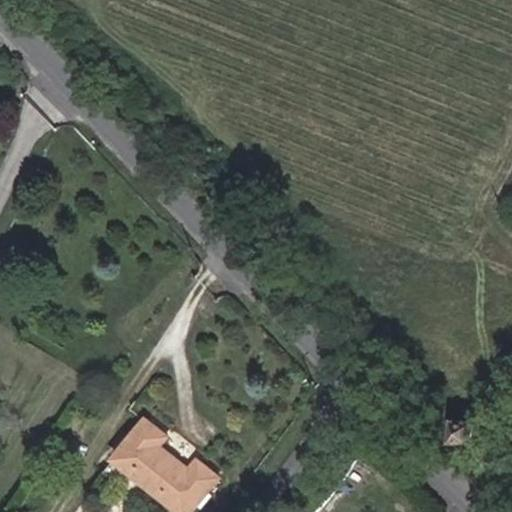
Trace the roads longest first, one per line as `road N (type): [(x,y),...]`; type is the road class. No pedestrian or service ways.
road 1 (tertiary): [(0,28),(340,389)]
road 2 (tertiary): [(340,389),(470,511)]
road 3 (residential): [(340,389),(225,511)]
